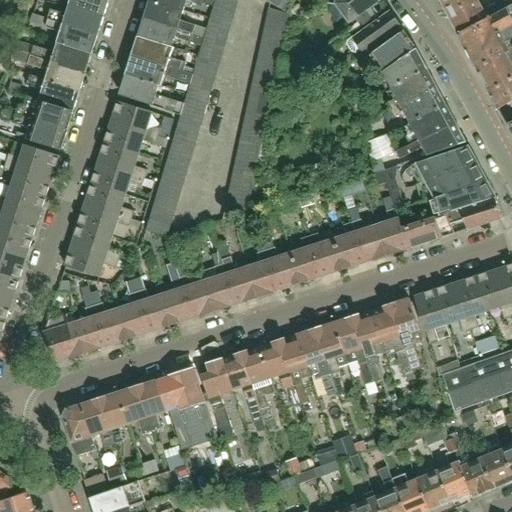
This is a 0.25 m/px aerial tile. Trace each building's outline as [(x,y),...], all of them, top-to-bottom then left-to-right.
[(104,17),(109,0),(71,0),(70,6),(104,17)] [(202,6),(203,0),(150,0),(150,2),(183,12),(186,1),(202,6)] [(239,13),(242,3),(231,0),(217,0),(215,6),(239,13)] [(266,0),(266,2),(289,12),(293,0),(266,0)] [(373,7),(382,1),(380,0),(325,0),(324,5),(331,6),(330,7),(339,20),(343,17),(349,26),(356,21),(361,28),(379,15),(373,7)] [(474,0),(439,0),(448,14),(474,0)] [(460,34),(505,9),(508,8),(503,0),(500,0),(485,9),(479,0),(474,0),(448,14),(459,35),(460,34)] [(180,21),(183,12),(150,2),(144,20),(204,39),(207,29),(180,21)] [(478,69),(511,50),(511,5),(508,8),(505,9),(460,34),(466,45),(465,46),(478,69)] [(98,36),(104,17),(70,6),(67,16),(51,11),(48,20),(98,36)] [(235,24),(239,13),(215,6),(212,16),(235,24)] [(290,23),(292,13),(291,13),(269,8),(267,18),(290,23)] [(363,49),(367,54),(402,28),(389,12),(355,37),(348,42),(348,46),(353,52),(357,53),(363,49)] [(232,34),(235,24),(212,16),(209,26),(232,34)] [(288,33),(290,23),(267,18),(265,28),(288,33)] [(92,55),(98,36),(48,20),(45,29),(61,34),(58,44),(92,55)] [(171,48),(175,37),(202,46),(204,39),(144,20),(138,39),(173,50),(174,49),(171,48)] [(229,44),(232,34),(209,26),(206,37),(229,44)] [(285,43),(288,33),(265,28),(263,38),(285,43)] [(380,75),(416,49),(404,32),(365,61),(367,66),(365,68),(367,71),(376,67),(380,75)] [(226,54),(229,44),(206,37),(202,47),(226,54)] [(283,53),(285,43),(263,38),(260,48),(283,53)] [(170,59),(173,50),(138,39),(132,57),(193,77),(193,76),(195,68),(187,65),(188,65),(183,63),(170,59)] [(86,74),(92,55),(58,44),(55,54),(25,44),(22,53),(31,56),(31,57),(86,74)] [(223,64),(226,54),(202,47),(199,57),(223,64)] [(281,63),(283,53),(260,48),(258,58),(281,63)] [(385,89),(427,68),(417,49),(416,49),(380,75),(376,78),(380,85),(382,84),(385,89)] [(511,50),(478,69),(490,92),(511,80),(511,50)] [(15,51),(12,60),(19,63),(22,53),(15,51)] [(80,93),(86,74),(31,57),(28,66),(49,72),(46,81),(80,93)] [(193,77),(132,57),(126,76),(159,86),(161,87),(165,77),(190,84),(193,77)] [(219,75),(223,64),(199,57),(196,67),(219,75)] [(279,73),(281,63),(258,58),(256,68),(279,73)] [(216,85),(219,75),(196,67),(193,77),(216,85)] [(276,83),(279,73),(256,68),(254,78),(276,83)] [(393,109),(437,86),(427,68),(385,89),(392,101),(389,102),(393,109)] [(74,112),(80,93),(46,81),(31,76),(28,85),(43,90),(40,101),(74,112)] [(156,95),(159,86),(126,76),(120,95),(164,109),(164,110),(180,115),(184,104),(156,95)] [(213,95),(216,85),(193,77),(190,88),(213,95)] [(274,93),(276,83),(254,78),(252,88),(274,93)] [(511,80),(490,92),(500,110),(507,106),(509,109),(511,108),(511,80)] [(12,83),(9,91),(20,95),(23,86),(12,83)] [(404,126),(447,105),(437,86),(393,109),(384,114),(389,123),(399,118),(404,126)] [(210,105),(213,95),(190,88),(186,98),(210,105)] [(272,103),(274,93),(252,88),(249,98),(272,103)] [(207,115),(210,105),(186,98),(183,108),(207,115)] [(270,113),(272,103),(249,98),(247,108),(270,113)] [(68,131),(74,112),(40,101),(37,111),(21,106),(18,115),(68,131)] [(148,125),(153,112),(119,101),(112,123),(158,137),(158,136),(161,129),(148,125)] [(456,123),(447,105),(404,126),(410,137),(410,138),(410,139),(412,142),(456,123)] [(207,115),(183,108),(180,118),(204,125),(207,115)] [(268,123),(270,113),(247,108),(245,118),(268,123)] [(66,137),(68,131),(18,115),(18,116),(9,113),(3,111),(0,118),(0,128),(17,133),(19,125),(30,129),(27,139),(61,150),(66,137)] [(204,125),(180,118),(177,128),(200,136),(204,125)] [(265,133),(268,123),(245,118),(243,128),(265,133)] [(139,154),(143,141),(166,148),(169,140),(158,136),(158,137),(112,123),(105,143),(139,154)] [(467,142),(464,137),(456,123),(412,142),(412,145),(397,152),(398,155),(400,159),(411,154),(418,151),(422,157),(467,142)] [(200,136),(177,128),(174,137),(174,139),(197,146),(200,137),(200,136)] [(263,143),(265,137),(265,133),(243,128),(241,137),(241,138),(263,143)] [(388,135),(366,142),(372,161),(394,154),(388,135)] [(261,153),(263,143),(241,138),(238,148),(261,153)] [(194,156),(197,146),(174,139),(171,149),(194,156)] [(135,167),(139,154),(105,143),(99,164),(145,178),(144,179),(156,183),(159,174),(135,167)] [(53,177),(59,156),(26,145),(21,158),(9,154),(6,162),(53,177)] [(429,186),(435,198),(487,181),(468,146),(417,163),(412,165),(425,189),(429,186)] [(259,163),(261,153),(238,148),(236,158),(259,163)] [(191,166),(194,156),(171,149),(167,159),(191,166)] [(256,173),(259,163),(236,158),(234,168),(256,173)] [(188,176),(191,166),(167,159),(164,169),(188,176)] [(385,170),(381,159),(372,161),(370,162),(374,174),(385,170)] [(46,198),(53,177),(6,162),(4,170),(16,174),(12,187),(46,198)] [(144,179),(145,178),(99,164),(92,184),(126,195),(130,182),(142,186),(144,179)] [(396,180),(397,167),(374,174),(378,185),(387,183),(396,180)] [(254,183),(256,173),(234,168),(232,178),(254,183)] [(184,187),(188,176),(164,169),(161,180),(184,187)] [(252,193),(254,183),(232,178),(229,188),(252,193)] [(184,187),(161,180),(158,190),(181,197),(184,187)] [(401,193),(396,180),(387,183),(391,197),(401,193)] [(446,213),(496,197),(487,181),(435,198),(442,214),(446,213)] [(122,207),(126,195),(92,184),(86,205),(132,219),(135,212),(122,207)] [(0,205),(39,218),(46,198),(12,187),(8,199),(0,196),(0,205)] [(249,203),(252,193),(229,188),(227,198),(249,203)] [(178,207),(181,197),(158,190),(155,200),(178,207)] [(405,207),(401,193),(391,197),(396,210),(405,207)] [(503,218),(497,198),(496,197),(446,213),(447,219),(454,217),(456,223),(465,220),(469,230),(503,218)] [(247,213),(249,203),(227,198),(225,208),(247,213)] [(178,207),(155,200),(152,210),(175,217),(178,207)] [(0,228),(33,239),(39,218),(0,205),(0,213),(3,215),(0,223),(0,228)] [(140,222),(132,219),(86,205),(79,225),(113,236),(117,223),(138,230),(140,222)] [(388,256),(378,225),(364,230),(361,220),(359,220),(356,209),(350,211),(367,262),(373,260),(373,261),(388,256)] [(172,227),(175,217),(152,210),(149,220),(172,227)] [(367,262),(350,211),(348,211),(352,222),(344,225),(347,235),(335,239),(345,269),(367,262)] [(410,248),(404,227),(401,218),(399,212),(389,215),(391,221),(378,225),(388,256),(402,252),(402,251),(410,248)] [(416,223),(413,213),(401,218),(404,227),(411,224),(416,223)] [(410,248),(455,234),(451,224),(456,223),(454,217),(447,219),(446,213),(442,214),(416,223),(411,224),(404,227),(410,248)] [(172,227),(149,220),(145,231),(168,238),(172,227)] [(109,249),(113,236),(79,225),(73,246),(119,261),(122,253),(109,249)] [(0,250),(26,259),(33,239),(0,228),(0,250)] [(345,269),(335,239),(321,243),(318,234),(310,236),(323,276),(345,269)] [(323,276),(310,236),(301,239),(304,249),(292,253),(302,283),(323,276)] [(302,283),(292,253),(277,257),(274,248),(273,248),(269,237),(264,239),(280,290),(302,283)] [(280,290),(264,239),(255,241),(259,253),(257,253),(261,263),(249,266),(259,298),(273,294),(273,293),(280,290)] [(259,298),(249,266),(235,271),(225,240),(218,243),(237,304),(243,302),(244,303),(259,298)] [(237,304),(218,243),(217,243),(220,253),(212,255),(215,267),(214,267),(217,276),(206,280),(216,312),(230,308),(230,307),(237,304)] [(125,271),(129,264),(119,261),(73,246),(66,267),(100,278),(104,264),(125,271)] [(0,273),(20,280),(26,259),(0,250),(0,273)] [(216,312),(206,280),(191,285),(188,275),(187,276),(184,265),(177,267),(194,318),(200,316),(201,317),(216,312)] [(511,265),(498,270),(502,280),(485,285),(489,295),(493,294),(498,308),(500,307),(505,319),(511,316),(511,265)] [(194,318),(177,267),(168,269),(172,281),(171,281),(174,291),(163,294),(172,325),(194,318)] [(489,295),(485,285),(502,280),(498,270),(457,284),(472,330),(479,327),(475,315),(498,308),(493,294),(489,295)] [(0,296),(13,300),(20,280),(0,273),(0,296)] [(172,325),(163,294),(148,299),(144,290),(143,290),(140,279),(134,281),(151,332),(172,325)] [(151,332),(134,281),(125,284),(128,295),(127,295),(130,305),(119,308),(129,339),(151,332)] [(472,330),(457,284),(415,297),(426,331),(430,343),(438,341),(434,328),(459,320),(464,333),(472,330)] [(108,346),(91,295),(88,286),(80,289),(83,297),(86,309),(85,309),(88,319),(76,323),(86,354),(101,349),(101,348),(108,346)] [(129,339),(119,308),(105,313),(102,304),(101,304),(97,293),(91,295),(108,346),(129,339)] [(0,318),(6,321),(13,300),(0,296),(0,318)] [(420,330),(410,299),(391,305),(412,370),(413,370),(422,367),(414,342),(423,340),(420,330)] [(412,370),(391,305),(373,311),(383,343),(386,354),(395,351),(396,353),(403,375),(406,374),(408,381),(415,379),(413,370),(412,370)] [(383,343),(373,311),(354,317),(375,382),(381,380),(376,365),(380,364),(378,359),(374,346),(383,343)] [(86,354),(76,323),(73,313),(50,321),(43,333),(53,364),(71,358),(71,359),(86,354)] [(375,382),(354,317),(336,323),(349,364),(358,361),(366,385),(375,382)] [(349,364),(336,323),(318,329),(339,395),(345,392),(343,376),(340,367),(349,364)] [(339,395),(318,329),(299,335),(312,374),(319,371),(321,377),(323,376),(327,386),(330,397),(338,395),(339,395)] [(312,374),(299,335),(281,341),(301,403),(309,401),(301,377),(312,374)] [(301,403),(281,341),(263,347),(273,379),(279,377),(283,389),(288,388),(294,406),(301,403)] [(273,379),(263,347),(244,353),(259,397),(266,395),(275,392),(271,379),(273,379)] [(448,396),(511,372),(511,351),(441,376),(448,395),(448,396)] [(259,397),(244,353),(226,359),(236,390),(243,388),(254,424),(264,421),(256,398),(259,397)] [(220,395),(236,390),(226,359),(207,365),(210,373),(202,376),(208,394),(224,440),(225,443),(235,440),(220,395)] [(203,396),(194,369),(156,381),(167,413),(180,409),(180,411),(197,405),(210,445),(224,440),(208,394),(203,396)] [(511,392),(511,372),(448,396),(453,412),(511,392)] [(167,413),(156,381),(138,387),(152,432),(162,429),(158,416),(167,413)] [(152,432),(138,387),(119,393),(129,425),(130,424),(130,426),(139,422),(143,435),(152,432)] [(129,425),(119,393),(100,399),(114,444),(125,440),(121,427),(129,425)] [(114,444),(100,399),(81,405),(91,437),(92,437),(102,434),(106,446),(114,444)] [(91,437),(81,405),(67,410),(63,416),(76,456),(96,450),(92,437),(91,437)] [(474,409),(463,414),(468,425),(478,421),(474,409)] [(504,450),(511,446),(511,414),(507,416),(511,430),(511,435),(500,441),(504,450)] [(444,423),(434,427),(440,441),(444,440),(444,442),(451,439),(444,423)] [(484,444),(480,432),(473,435),(478,446),(484,444)] [(417,446),(412,434),(400,438),(405,450),(417,446)] [(332,442),(338,461),(357,454),(354,444),(351,436),(332,442)] [(495,489),(483,459),(470,464),(458,436),(451,439),(472,493),(474,498),(481,494),(482,495),(496,489),(495,489)] [(405,450),(400,438),(391,442),(396,454),(399,453),(405,450)] [(472,493),(451,439),(444,442),(449,454),(447,455),(452,465),(438,471),(450,502),(454,500),(456,501),(461,499),(463,496),(472,493)] [(375,440),(365,444),(367,451),(377,448),(375,440)] [(364,441),(354,444),(357,454),(367,451),(365,444),(364,441)] [(333,446),(318,451),(322,462),(337,458),(333,446)] [(511,481),(511,469),(504,450),(483,459),(495,489),(511,481)] [(182,454),(169,459),(172,471),(176,469),(186,466),(182,454)] [(358,455),(350,459),(355,472),(363,469),(358,455)] [(156,461),(143,465),(147,476),(160,472),(156,461)] [(337,461),(316,469),(319,477),(340,469),(337,461)] [(147,476),(143,465),(142,462),(127,467),(132,480),(147,475),(147,476)] [(124,466),(123,466),(106,472),(111,487),(128,481),(125,472),(124,466)] [(188,474),(186,466),(176,469),(179,477),(188,474)] [(406,511),(393,479),(393,478),(388,466),(379,471),(388,492),(376,497),(382,511),(406,511)] [(298,485),(319,477),(316,469),(302,474),(294,477),(298,485)] [(450,502),(438,471),(418,479),(430,510),(439,506),(442,507),(447,505),(448,503),(450,502)] [(245,478),(250,492),(265,487),(259,473),(245,478)] [(425,511),(430,510),(418,479),(417,479),(416,475),(408,479),(405,474),(393,478),(393,479),(406,511),(425,511)] [(0,498),(2,498),(12,482),(0,475),(0,498)] [(103,477),(87,482),(91,494),(107,489),(103,477)] [(298,485),(294,477),(280,482),(283,490),(292,487),(298,485)] [(117,511),(129,508),(125,496),(144,490),(141,481),(91,498),(95,511),(117,511)] [(382,511),(376,497),(374,491),(363,496),(365,501),(358,504),(353,493),(351,494),(358,511),(382,511)] [(0,511),(31,511),(25,494),(0,501),(0,511)] [(358,511),(351,494),(350,494),(355,506),(340,511),(358,511)]
